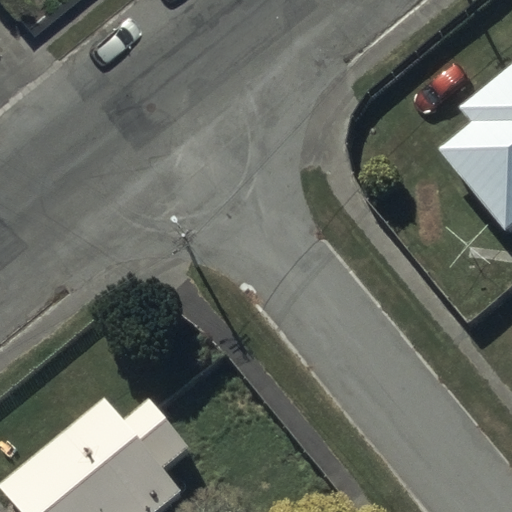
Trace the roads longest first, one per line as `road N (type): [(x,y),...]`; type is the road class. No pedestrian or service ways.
road 1 (residential): [(480,511),(144,129)]
road 2 (residential): [(300,0),(144,129)]
road 3 (residential): [(144,129),(8,241)]
